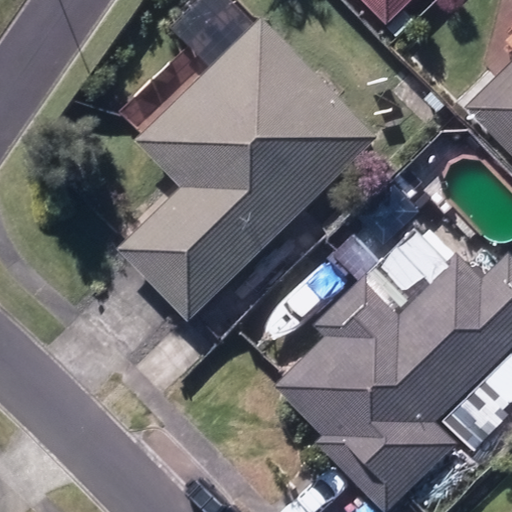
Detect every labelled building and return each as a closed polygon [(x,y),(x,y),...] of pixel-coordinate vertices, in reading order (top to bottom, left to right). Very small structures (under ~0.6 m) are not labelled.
[(362,0),(387,25),(412,0),(362,0)] [(119,248),(188,321),(378,136),(261,17),(135,139),(182,187),(119,248)] [(511,56),(463,106),(511,155),(511,56)] [(318,438),(385,511),(458,444),(433,416),(511,344),(511,255),(509,252),(480,278),(432,226),(371,284),(364,276),(314,323),(326,336),(275,383),(323,435),(318,438)] [(446,424),(468,447),(504,412),(482,389),(446,424)]
